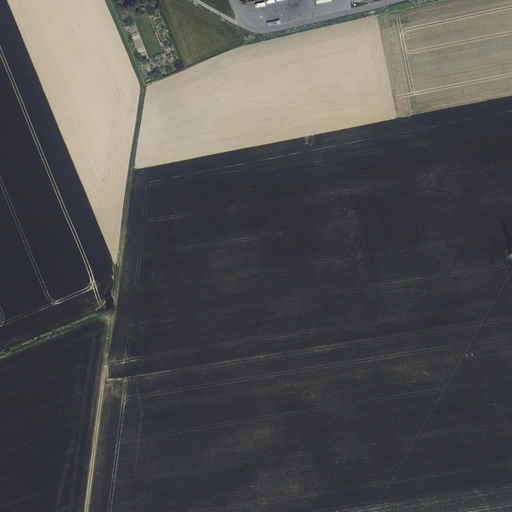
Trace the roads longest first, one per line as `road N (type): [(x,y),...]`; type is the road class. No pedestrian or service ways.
road 1 (track): [(86,511),(143,86),(106,0)]
road 2 (residential): [(405,0),(268,31),(246,25),(233,0)]
